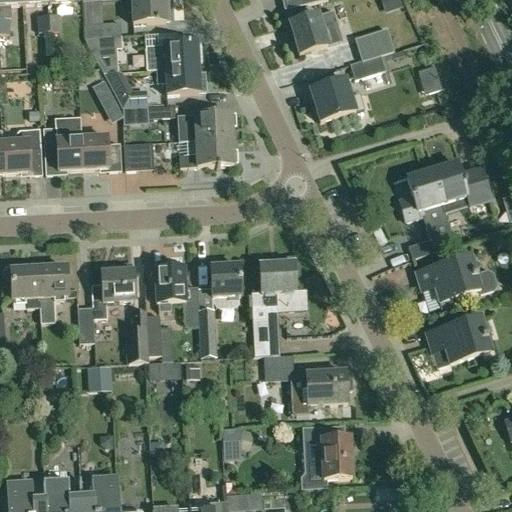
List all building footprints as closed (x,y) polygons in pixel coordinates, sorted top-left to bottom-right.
[(0,0),(0,9),(22,8),(21,0),(0,0)] [(167,0),(144,0),(127,1),(128,14),(132,14),(132,26),(165,25),(165,23),(169,23),(167,0)] [(328,0),(281,0),(284,13),(329,3),(328,0)] [(317,17),(289,26),(298,58),(326,50),(325,49),(341,44),(335,25),(332,14),(317,18),(317,17)] [(59,35),(58,19),(48,20),(49,36),(59,35)] [(37,20),(38,37),(49,36),(48,20),(37,20)] [(0,38),(9,38),(8,22),(0,22),(0,38)] [(120,25),(86,27),(86,40),(112,39),(121,38),(120,25)] [(354,42),(361,66),(380,60),(393,56),(386,33),(354,42)] [(112,39),(86,40),(92,52),(112,51),(112,39)] [(146,73),(165,72),(198,71),(197,65),(201,65),(200,46),(196,46),(196,45),(163,47),(163,48),(145,49),(146,73)] [(112,51),(92,52),(104,75),(118,74),(117,51),(112,51)] [(354,83),(385,74),(380,60),(361,66),(350,69),(354,83)] [(198,71),(165,72),(166,98),(199,96),(199,95),(205,95),(204,75),(198,76),(198,71)] [(319,125),(354,114),(344,81),(309,92),(319,125)] [(103,85),(91,91),(100,107),(111,101),(103,85)] [(146,98),(115,100),(121,112),(146,110),(146,98)] [(174,109),(146,110),(147,122),(175,121),(174,109)] [(179,145),(195,145),(232,143),(230,117),(177,119),(179,145)] [(57,174),(82,173),(80,140),(81,140),(80,121),(55,122),(55,131),(43,132),(46,178),(57,177),(57,174)] [(14,144),(1,145),(3,177),(29,176),(29,179),(41,178),(39,132),(19,133),(14,138),(14,144)] [(106,139),(81,140),(80,140),(82,173),(107,172),(107,175),(121,174),(119,146),(106,147),(106,139)] [(179,171),(233,168),(232,143),(195,145),(196,159),(178,160),(179,171)] [(124,175),(137,175),(153,174),(152,147),(123,148),(124,175)] [(455,166),(429,173),(438,204),(440,208),(441,208),(443,216),(489,203),(479,172),(459,178),(455,166)] [(438,204),(429,173),(405,181),(410,200),(398,204),(404,225),(422,220),(420,214),(440,208),(438,204)] [(510,225),(511,224),(511,198),(502,202),(510,225)] [(412,263),(436,256),(431,243),(408,250),(412,263)] [(453,302),(478,294),(479,299),(493,295),(497,289),(493,277),(487,274),(475,277),(469,259),(416,275),(422,295),(434,291),(440,312),(455,308),(453,302)] [(278,261),(279,266),(258,267),(261,309),(251,309),(253,344),(279,343),(277,321),(271,321),(270,314),(305,313),(304,294),(294,295),(293,278),(296,277),(295,260),(278,261)] [(134,304),(132,274),(131,274),(131,272),(128,268),(108,270),(108,271),(102,272),(103,276),(101,276),(102,288),(91,289),(93,312),(94,323),(107,322),(106,306),(134,304)] [(238,299),(241,299),(239,268),(210,270),(212,301),(213,301),(213,305),(216,309),(219,311),(233,311),(236,308),(238,304),(238,299)] [(41,328),(54,327),(53,306),(64,305),(63,301),(68,300),(66,270),(37,271),(40,311),(41,328)] [(26,302),(27,312),(40,311),(37,271),(10,272),(12,303),(26,302)] [(170,306),(185,305),(183,272),(154,273),(156,306),(158,306),(158,316),(170,315),(170,306)] [(95,346),(94,323),(93,312),(77,313),(79,347),(95,346)] [(213,313),(199,314),(202,361),(216,360),(213,313)] [(147,333),(148,361),(160,360),(160,366),(171,365),(170,331),(159,331),(158,320),(146,320),(147,333)] [(449,367),(490,354),(479,320),(425,337),(432,356),(431,357),(436,373),(449,369),(449,367)] [(148,361),(147,333),(125,334),(126,367),(148,366),(148,361)] [(351,393),(350,377),(345,377),(345,375),(306,377),(306,381),(294,381),(292,358),(263,359),(264,385),(289,384),(291,416),(295,420),(309,419),(309,409),(347,406),(346,394),(351,393)] [(109,372),(86,373),(87,398),(111,396),(109,372)] [(53,373),(40,374),(41,387),(54,387),(53,373)] [(304,479),(300,483),(301,494),(326,492),(326,482),(351,480),(348,441),(344,441),(344,429),(312,431),(312,444),(322,444),(323,473),(304,474),(304,479)] [(118,511),(117,479),(90,481),(91,501),(81,502),(82,511),(118,511)] [(46,511),(82,511),(81,502),(71,503),(70,482),(45,483),(46,504),(46,511)] [(46,504),(36,505),(35,484),(8,485),(9,511),(46,511),(46,504)] [(397,492),(389,492),(389,504),(397,504),(397,492)] [(261,511),(261,498),(227,500),(227,511),(261,511)]
